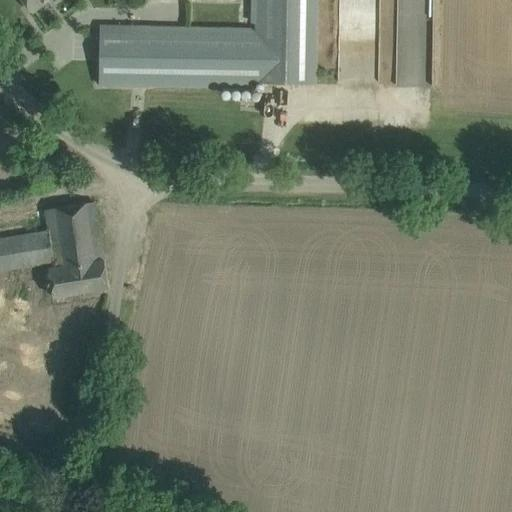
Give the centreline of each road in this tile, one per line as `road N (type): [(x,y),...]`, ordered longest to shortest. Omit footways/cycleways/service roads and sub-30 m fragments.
road 1 (unclassified): [(511,192),(279,171),(235,176),(171,163),(108,136),(0,41)]
road 2 (unknown): [(129,145),(130,196),(83,511)]
